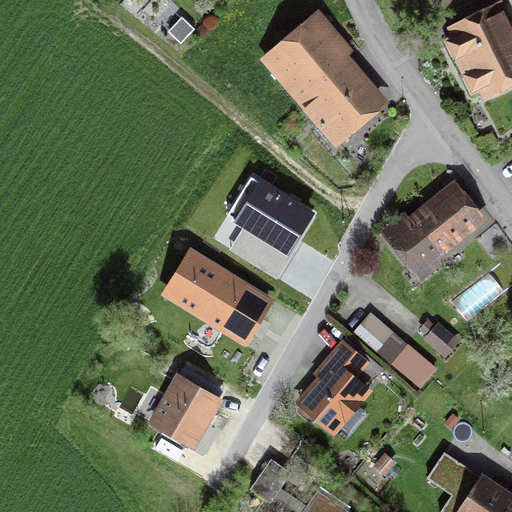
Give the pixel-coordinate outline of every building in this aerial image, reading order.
[(511,20),(503,2),(446,29),(450,38),(444,41),(471,99),(479,95),(483,104),(511,90),(511,20)] [(259,56),(334,145),(389,98),(350,51),(354,48),(318,6),(259,56)] [(168,34),(181,45),(195,30),(182,18),(168,34)] [(403,209),(379,229),(420,280),(443,263),(439,257),(488,218),(454,176),(408,214),(403,209)] [(314,216),(252,179),(230,216),(292,253),(314,216)] [(245,345),(275,297),(191,244),(160,292),(207,322),(197,337),(210,345),(220,330),(245,345)] [(437,367),(371,310),(353,330),(419,387),(437,367)] [(435,324),(427,317),(418,328),(426,334),(423,338),(445,357),(461,339),(438,320),(435,324)] [(383,368),(343,336),(314,372),(317,374),(295,401),(335,434),(373,387),(370,384),(383,368)] [(225,396),(176,370),(147,421),(195,448),(225,396)] [(454,431),(463,422),(456,415),(447,424),(454,431)] [(479,473),(443,450),(426,475),(452,492),(438,511),(511,511),(511,486),(482,467),(479,473)] [(386,475),(397,461),(384,451),(373,464),(386,475)] [(354,511),(316,487),(306,503),(281,486),(292,469),(270,455),(249,488),(270,501),(274,495),(299,511),(354,511)]
